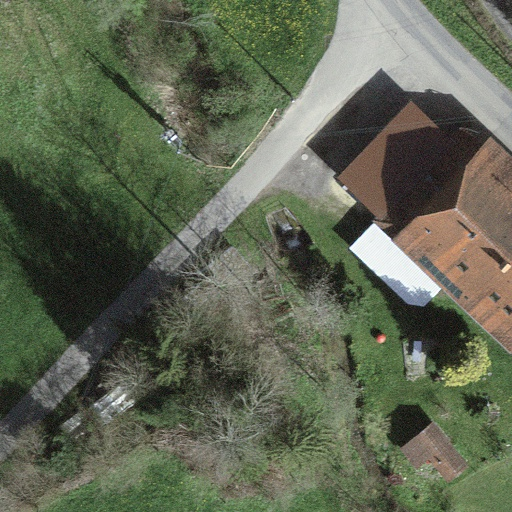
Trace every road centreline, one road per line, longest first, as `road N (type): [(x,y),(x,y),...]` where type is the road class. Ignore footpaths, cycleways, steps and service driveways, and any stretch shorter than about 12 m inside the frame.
road 1 (unclassified): [(402,17),(0,440)]
road 2 (unclassified): [(511,118),(402,17)]
